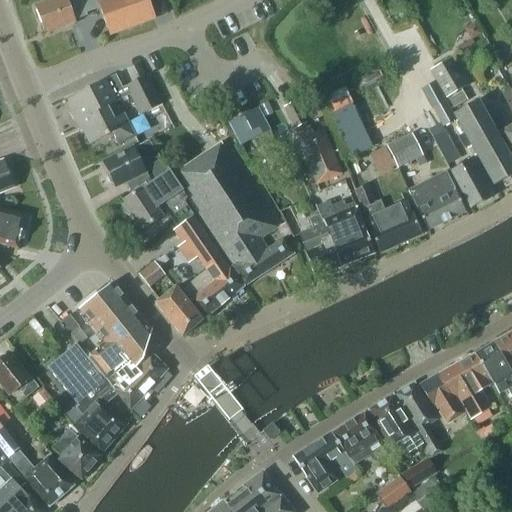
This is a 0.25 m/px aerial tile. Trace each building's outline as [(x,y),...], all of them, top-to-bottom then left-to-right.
[(66,0),(56,0),(34,8),(44,34),(64,26),(64,28),(72,25),(72,24),(74,23),(74,21),(86,16),(85,14),(99,9),(102,8),(112,34),(153,19),(146,0),(73,0),(67,2),(66,0)] [(467,101),(461,90),(466,87),(450,59),(429,71),(445,99),(446,98),(452,109),(467,101)] [(68,103),(66,104),(75,123),(77,122),(89,146),(112,134),(118,147),(136,138),(124,114),(121,115),(115,103),(126,97),(129,96),(125,87),(122,89),(115,75),(104,81),(66,100),(68,103)] [(139,116),(160,105),(146,77),(125,87),(139,116)] [(454,120),(444,102),(434,83),(420,90),(431,109),(432,109),(442,127),(454,120)] [(293,130),(305,124),(295,102),(283,108),(293,130)] [(492,186),(511,175),(511,163),(478,103),(453,116),(492,186)] [(340,138),(362,127),(351,105),(329,116),(340,138)] [(256,109),(242,117),(250,133),(265,125),(256,109)] [(511,125),(501,133),(511,150),(511,125)] [(313,135),(309,128),(295,134),(298,142),(316,186),(341,175),(323,132),(313,135)] [(398,170),(422,157),(411,134),(386,147),(398,170)] [(133,146),(101,163),(106,174),(106,176),(109,184),(111,184),(114,191),(126,185),(130,193),(148,178),(140,161),(151,156),(154,160),(157,159),(148,141),(134,148),(133,146)] [(186,200),(244,286),(292,255),(282,240),(266,250),(260,239),(279,227),(223,143),(171,177),(186,200)] [(390,161),(384,148),(369,156),(380,179),(397,170),(392,160),(390,161)] [(159,160),(154,164),(151,175),(155,181),(167,173),(159,160)] [(0,162),(0,194),(13,189),(2,161),(0,162)] [(491,195),(472,161),(463,166),(461,162),(457,164),(459,168),(450,173),(469,207),(468,207),(469,208),(490,197),(490,196),(491,195)] [(167,173),(155,181),(142,190),(141,189),(123,201),(124,203),(120,206),(127,216),(131,214),(142,230),(160,217),(167,212),(170,217),(170,218),(176,228),(192,216),(182,203),(186,200),(171,177),(168,172),(167,173)] [(454,191),(445,173),(407,191),(427,231),(465,213),(454,191)] [(374,203),(370,193),(367,185),(354,191),(361,210),(366,222),(368,232),(379,254),(420,236),(405,202),(384,211),(379,201),(374,203)] [(330,247),(339,268),(373,254),(353,204),(344,207),(342,202),(330,207),(335,220),(323,225),(331,247),(330,247)] [(331,247),(323,225),(319,215),(308,220),(312,230),(302,234),(289,208),(279,213),(292,239),(298,236),(305,253),(304,254),(314,278),(339,268),(330,247),(331,247)] [(0,245),(16,249),(18,242),(22,239),(24,233),(21,229),(24,218),(0,211),(0,245)] [(229,270),(192,216),(173,231),(182,245),(186,242),(205,271),(182,291),(205,319),(243,288),(229,270)] [(148,290),(164,277),(153,263),(137,275),(148,290)] [(88,360),(129,411),(141,398),(145,402),(153,393),(149,390),(166,371),(145,349),(151,332),(112,283),(78,310),(106,345),(88,360)] [(181,338),(201,321),(174,288),(154,305),(181,338)] [(68,317),(60,323),(70,336),(78,329),(68,317)] [(511,333),(511,332),(493,343),(511,378),(511,333)] [(511,399),(511,378),(493,343),(474,355),(488,378),(489,381),(491,384),(498,396),(506,390),(511,399)] [(100,455),(124,428),(124,423),(104,406),(115,396),(75,346),(47,368),(79,407),(76,409),(85,420),(74,429),(81,438),(100,455)] [(20,369),(8,355),(0,361),(0,384),(9,396),(17,389),(25,398),(37,388),(21,368),(20,369)] [(480,391),(491,384),(489,381),(488,378),(474,355),(452,367),(436,376),(451,401),(454,399),(457,404),(459,403),(470,421),(491,409),(480,391)] [(451,401),(436,376),(419,386),(431,408),(434,406),(446,425),(464,414),(457,404),(454,399),(451,401)] [(427,459),(427,460),(440,453),(425,427),(436,421),(413,384),(393,396),(415,432),(424,445),(420,446),(427,459)] [(39,408),(50,398),(42,390),(31,399),(39,408)] [(393,453),(402,447),(399,442),(415,432),(392,396),(367,412),(393,453)] [(0,426),(9,419),(0,407),(0,426)] [(363,414),(332,434),(345,454),(350,450),(355,458),(365,452),(371,462),(377,464),(388,457),(379,442),(380,441),(363,414)] [(269,442),(280,434),(271,424),(261,432),(269,442)] [(495,434),(490,426),(483,430),(481,427),(474,432),(480,442),(495,434)] [(0,452),(8,461),(48,508),(72,487),(48,458),(34,470),(0,428),(0,452)] [(81,479),(89,470),(88,469),(99,457),(68,430),(51,449),(62,458),(60,461),(81,479)] [(330,475),(332,474),(340,468),(347,477),(356,471),(344,454),(330,435),(311,446),(330,475)] [(337,482),(332,474),(330,475),(311,446),(292,459),(317,496),(337,482)] [(436,474),(427,460),(427,459),(401,475),(409,490),(436,474)] [(25,484),(5,464),(0,467),(0,479),(6,485),(0,490),(0,511),(40,511),(19,490),(25,484)] [(292,511),(262,472),(223,502),(210,511),(292,511)] [(386,510),(410,493),(399,477),(374,495),(386,510)]
